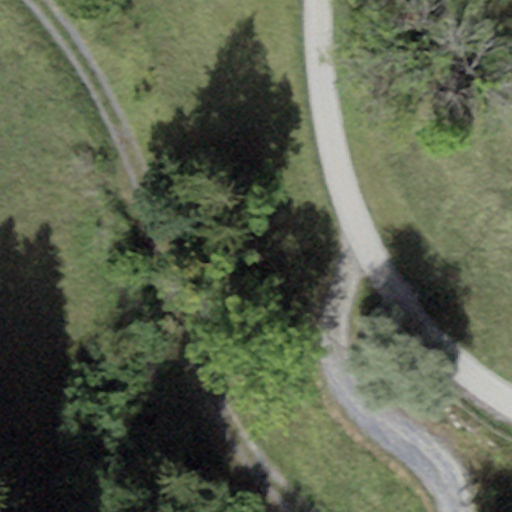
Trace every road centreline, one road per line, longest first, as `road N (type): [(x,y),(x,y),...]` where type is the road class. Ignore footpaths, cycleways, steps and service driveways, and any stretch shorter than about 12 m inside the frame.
road 1 (track): [(303,511),(275,495),(209,390),(172,242),(82,65),(29,0)]
road 2 (residential): [(511,402),(448,362),(365,256),(323,96),(324,0)]
road 3 (track): [(365,256),(331,347),(365,409),(440,470),(446,511)]
